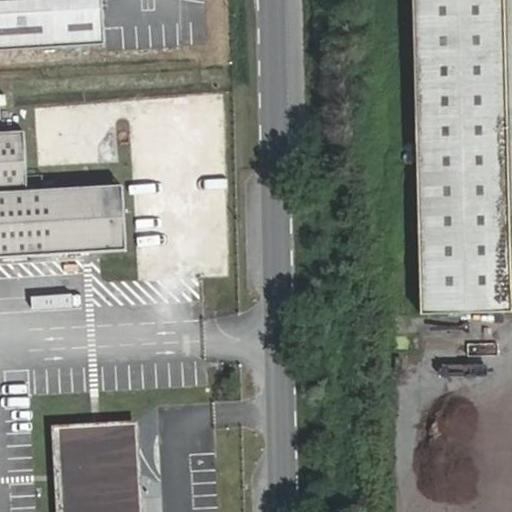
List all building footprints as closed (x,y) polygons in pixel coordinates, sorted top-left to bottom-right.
[(0,0),(0,51),(106,45),(103,0),(0,0)] [(511,246),(506,0),(414,0),(422,316),(511,313),(511,246)] [(25,132),(0,133),(0,258),(91,254),(91,249),(127,246),(124,191),(87,194),(87,189),(29,192),(25,132)] [(203,227),(201,249),(226,251),(228,229),(203,227)] [(65,438),(69,511),(132,511),(127,434),(65,438)]
